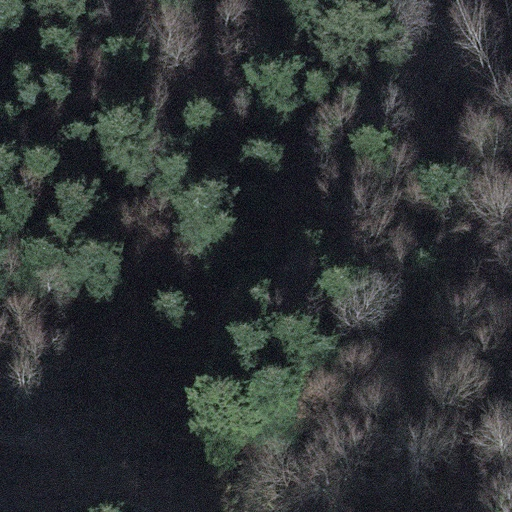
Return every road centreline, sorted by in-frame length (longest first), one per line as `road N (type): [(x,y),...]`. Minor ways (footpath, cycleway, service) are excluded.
road 1 (track): [(0,509),(101,492),(187,511)]
road 2 (track): [(0,440),(70,456),(101,492)]
